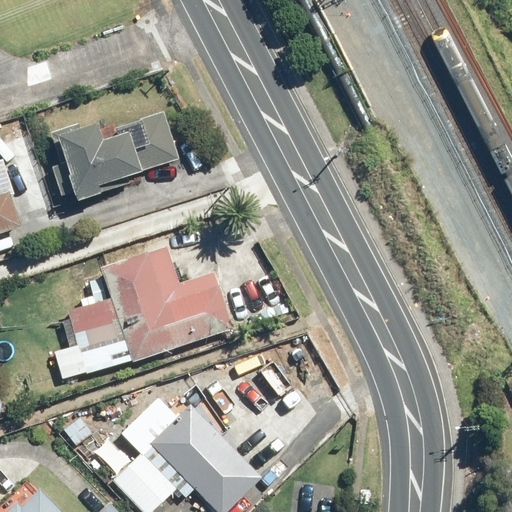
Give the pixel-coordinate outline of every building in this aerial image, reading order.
[(50,142),(67,195),(182,158),(165,105),(50,142)] [(0,232),(25,225),(15,191),(3,194),(0,185),(0,232)] [(104,269),(137,364),(240,329),(220,272),(184,284),(171,246),(104,269)] [(192,401),(154,437),(225,511),(228,511),(265,478),(192,401)] [(96,432),(83,415),(66,428),(79,445),(96,432)] [(147,453),(119,481),(150,511),(156,511),(181,488),(147,453)] [(65,511),(45,489),(24,508),(20,503),(10,511),(65,511)]
